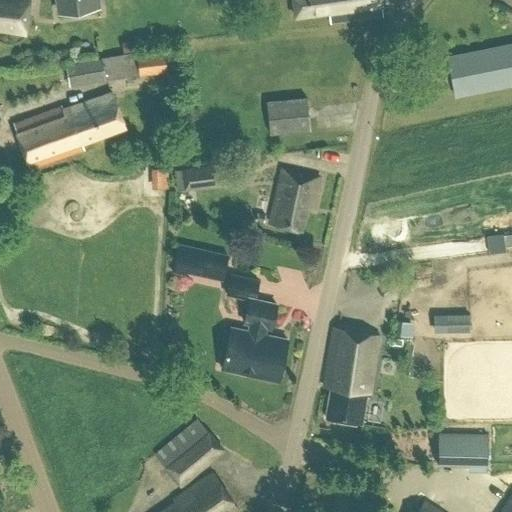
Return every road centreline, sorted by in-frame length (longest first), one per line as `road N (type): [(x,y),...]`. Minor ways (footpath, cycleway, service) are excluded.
road 1 (unclassified): [(295,442),(380,62),(411,0)]
road 2 (residential): [(295,442),(168,380),(0,344)]
road 3 (tertiary): [(46,511),(0,383)]
